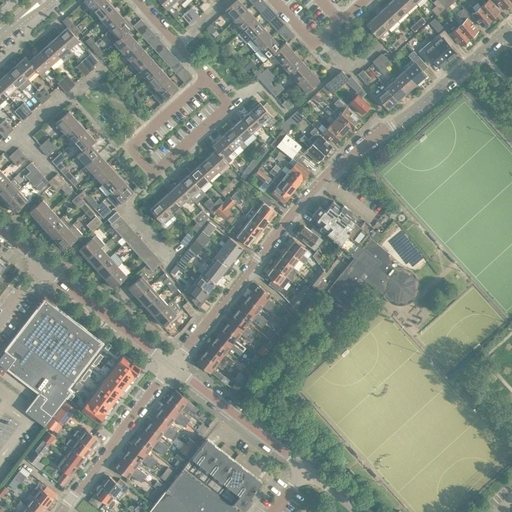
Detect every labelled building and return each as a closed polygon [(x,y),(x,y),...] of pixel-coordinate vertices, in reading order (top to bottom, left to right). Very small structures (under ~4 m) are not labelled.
[(92,11),(103,0),(84,0),(84,1),(92,11)] [(114,8),(107,0),(103,0),(92,11),(101,20),(114,8)] [(177,16),(177,12),(171,5),(177,0),(176,0),(158,0),(175,18),(177,16)] [(214,4),(210,0),(201,0),(209,8),(214,4)] [(238,0),(236,0),(224,11),(233,21),(247,9),(238,0)] [(397,20),(406,12),(395,0),(392,0),(385,7),(397,20)] [(412,0),(395,0),(406,12),(415,3),(412,0)] [(445,7),(438,0),(434,0),(432,2),(441,11),(445,7)] [(483,0),(485,2),(480,7),(491,19),(492,18),(494,18),(496,16),(496,14),(499,11),(489,0),(483,0)] [(510,2),(511,1),(509,0),(494,0),(502,9),(505,6),(507,6),(510,4),(510,2)] [(472,9),(470,6),(465,11),(470,16),(472,15),(482,26),(485,24),(487,24),(489,22),(489,20),(491,19),(480,7),(478,4),(472,9)] [(263,16),(271,9),(268,6),(260,13),(263,16)] [(431,9),(436,15),(441,12),(436,6),(431,9)] [(191,7),(186,11),(195,21),(200,17),(191,7)] [(388,29),(397,20),(385,7),(375,15),(388,29)] [(101,20),(109,29),(123,17),(114,8),(101,20)] [(467,18),(470,16),(465,11),(463,8),(457,13),(463,21),(458,26),(469,38),(470,37),(472,37),(474,35),(474,33),(477,30),(467,18)] [(255,18),(247,9),(233,21),(242,30),(255,18)] [(195,21),(186,11),(182,16),(190,25),(195,21)] [(272,26),(280,19),(277,15),(269,22),(272,26)] [(388,29),(375,15),(366,24),(378,38),(388,29)] [(67,27),(70,30),(75,26),(67,17),(62,21),(67,27)] [(126,21),(123,17),(109,29),(105,33),(113,43),(118,39),(127,31),(133,26),(133,25),(127,19),(126,21)] [(425,21),(421,17),(416,22),(419,26),(425,21)] [(264,27),(255,18),(242,30),(237,34),(245,44),(250,39),(264,27)] [(434,18),(430,22),(434,27),(438,23),(434,18)] [(143,22),(140,19),(133,25),(133,26),(136,29),(143,22)] [(414,32),(419,26),(416,22),(410,27),(414,32)] [(467,39),(469,38),(458,26),(455,22),(450,26),(446,29),(460,45),(463,43),(465,43),(467,41),(467,39)] [(280,35),(288,28),(285,25),(277,32),(280,35)] [(80,32),(75,26),(70,30),(75,36),(80,32)] [(113,43),(122,52),(135,40),(127,31),(133,26),(127,31),(118,39),(113,43)] [(75,36),(70,30),(67,27),(57,35),(69,49),(79,40),(75,36)] [(264,27),(250,39),(259,49),(272,37),(264,27)] [(144,38),(152,31),(149,28),(141,35),(144,38)] [(443,29),(430,41),(447,60),(448,59),(449,60),(455,55),(454,54),(455,52),(450,46),(447,43),(451,40),(452,39),(443,29)] [(403,34),(397,39),(401,43),(406,38),(403,34)] [(57,35),(48,44),(60,57),(69,49),(57,35)] [(85,41),(90,47),(94,43),(89,37),(85,41)] [(152,48),(160,41),(157,37),(150,44),(152,48)] [(272,54),(281,46),(280,46),(272,37),(259,49),(267,58),(272,54)] [(392,44),(395,48),(401,43),(397,39),(392,44)] [(144,50),(135,40),(122,52),(130,62),(144,50)] [(417,52),(426,62),(426,61),(430,58),(433,61),(438,67),(440,66),(441,67),(447,62),(446,61),(447,60),(430,41),(417,52)] [(285,42),(280,46),(281,46),(272,54),(280,64),(294,52),(285,42)] [(95,52),(99,48),(94,43),(90,47),(95,52)] [(48,44),(38,52),(50,66),(54,69),(63,61),(60,57),(48,44)] [(161,57),(169,50),(166,47),(158,54),(161,57)] [(152,59),(144,50),(130,62),(139,71),(152,59)] [(37,70),(36,70),(40,74),(50,66),(38,52),(29,61),(37,70)] [(302,61),(294,52),(280,64),(289,73),(302,61)] [(85,58),(81,62),(89,72),(94,67),(93,66),(98,61),(91,53),(85,58)] [(381,53),(377,57),(385,67),(390,63),(381,53)] [(414,62),(404,70),(416,84),(426,75),(422,71),(427,66),(417,55),(412,60),(414,62)] [(27,78),(36,70),(37,70),(29,61),(25,56),(15,65),(27,78)] [(169,66),(177,59),(174,56),(166,63),(169,66)] [(385,67),(377,57),(372,61),(383,74),(388,70),(385,67)] [(139,71),(147,80),(161,68),(152,59),(139,71)] [(254,65),(248,59),(240,66),(246,72),(254,65)] [(302,61),(289,73),(297,82),(310,70),(302,61)] [(89,72),(81,62),(76,66),(85,76),(89,72)] [(15,65),(6,73),(18,87),(27,78),(15,65)] [(178,76),(186,69),(183,65),(175,72),(178,76)] [(147,80),(156,90),(169,78),(161,68),(147,80)] [(258,77),(261,81),(271,72),(266,68),(261,73),(257,68),(253,72),(257,77),(258,77)] [(319,80),(310,70),(297,82),(306,92),(319,80)] [(357,74),(366,84),(371,80),(362,70),(357,74)] [(404,70),(395,78),(407,92),(416,84),(404,70)] [(366,110),(366,109),(369,105),(361,97),(365,93),(351,76),(348,78),(342,71),(324,85),(325,85),(330,90),(332,92),(344,82),(355,93),(352,96),(354,98),(349,103),(361,114),(362,113),(364,113),(366,110)] [(265,85),(269,90),(274,87),(269,82),(275,77),(271,72),(261,81),(265,85)] [(0,85),(8,95),(18,87),(6,73),(0,78),(0,85)] [(62,79),(70,88),(75,84),(66,74),(62,79)] [(170,79),(169,78),(156,90),(151,94),(160,104),(178,88),(176,85),(177,84),(171,78),(170,79)] [(395,78),(385,87),(397,100),(407,92),(395,78)] [(66,93),(70,88),(62,79),(57,83),(66,93)] [(13,100),(8,95),(0,85),(0,102),(5,99),(9,104),(13,100)] [(42,85),(37,90),(46,99),(51,95),(42,85)] [(279,92),(274,87),(269,90),(275,96),(279,92)] [(387,109),(395,102),(397,100),(385,87),(376,95),(387,109)] [(46,99),(37,90),(33,94),(42,104),(46,99)] [(342,135),(350,126),(338,115),(316,96),(313,99),(330,115),(326,120),(330,124),(342,135)] [(338,115),(350,126),(351,125),(352,125),(354,123),(354,121),(357,118),(347,109),(349,107),(339,99),(335,104),(342,110),(338,115)] [(286,100),(281,104),(287,110),(291,106),(286,100)] [(258,101),(251,106),(253,108),(249,111),(261,124),(267,119),(271,124),(275,120),(258,101)] [(19,107),(27,116),(32,112),(23,102),(19,107)] [(23,121),(27,116),(19,107),(14,111),(23,121)] [(55,123),(64,133),(77,121),(68,111),(67,112),(63,108),(55,115),(59,119),(55,123)] [(297,110),(289,117),(296,125),(303,118),(297,110)] [(252,133),(261,124),(249,111),(240,119),(252,133)] [(289,117),(280,125),(280,126),(286,133),(296,125),(289,117)] [(0,123),(9,133),(13,129),(5,119),(0,123)] [(240,119),(230,128),(243,141),(252,133),(240,119)] [(64,133),(72,142),(86,130),(77,121),(64,133)] [(341,137),(341,136),(342,135),(330,124),(326,128),(317,121),(314,124),(334,143),(337,140),(339,140),(341,137)] [(0,132),(4,137),(9,133),(0,123),(0,132)] [(230,128),(221,136),(233,150),(239,145),(242,149),(247,146),(243,141),(230,128)] [(282,128),(279,133),(274,139),(279,142),(286,133),(282,128)] [(313,136),(309,140),(324,154),(325,153),(326,153),(328,151),(328,149),(331,146),(316,132),(318,130),(315,128),(310,133),(313,136)] [(72,142),(81,151),(81,152),(90,143),(90,144),(94,140),(86,130),(72,142)] [(306,167),(312,160),(298,149),(301,146),(286,134),(276,146),(292,158),(293,156),(306,167)] [(211,145),(215,150),(216,149),(224,158),(228,163),(232,159),(228,155),(233,150),(221,136),(211,145)] [(323,157),(323,155),(324,154),(309,140),(305,136),(302,140),(309,147),(305,151),(316,162),(319,159),(321,159),(323,157)] [(39,147),(43,151),(53,143),(48,138),(39,147)] [(274,139),(270,145),(274,148),(279,142),(274,139)] [(47,156),(57,147),(53,143),(43,151),(47,156)] [(81,152),(81,151),(76,155),(85,165),(98,153),(90,144),(90,143),(81,152)] [(8,156),(13,161),(22,153),(18,148),(8,156)] [(216,149),(215,150),(206,158),(218,171),(228,163),(224,158),(216,149)] [(260,150),(256,156),(260,159),(265,153),(260,150)] [(60,162),(65,157),(61,152),(51,161),(60,170),(64,166),(60,162)] [(17,166),(27,157),(22,153),(13,161),(17,166)] [(107,162),(98,153),(85,165),(93,174),(107,162)] [(284,165),(289,169),(302,179),(304,176),(306,176),(307,174),(307,173),(308,171),(292,158),(288,163),(278,154),(275,158),(284,165)] [(260,159),(256,156),(247,166),(252,169),(255,165),(260,159)] [(209,180),(218,171),(206,158),(197,166),(209,180)] [(102,184),(115,172),(107,162),(93,174),(102,184)] [(302,179),(289,169),(284,165),(281,169),(275,165),(274,167),(272,168),(278,173),(296,187),(302,179)] [(64,166),(60,170),(69,180),(73,176),(64,166)] [(197,166),(187,175),(199,188),(209,180),(197,166)] [(247,175),(252,169),(247,166),(243,172),(247,175)] [(35,167),(25,175),(29,180),(39,171),(35,167)] [(289,195),(296,187),(278,173),(272,168),(269,172),(275,176),(272,181),(289,195)] [(269,184),(266,189),(283,203),(284,201),(285,201),(287,199),(287,198),(289,195),(272,181),(262,172),(258,169),(254,174),(264,181),(265,181),(269,184)] [(0,172),(0,189),(10,181),(1,171),(0,172)] [(43,176),(39,171),(29,180),(34,185),(43,176)] [(102,184),(110,193),(124,181),(115,172),(102,184)] [(66,183),(57,173),(52,177),(61,187),(66,183)] [(178,183),(190,197),(199,188),(187,175),(178,183)] [(48,182),(48,181),(43,176),(34,185),(39,190),(48,182)] [(78,182),(73,176),(69,180),(74,185),(78,182)] [(52,177),(48,181),(48,182),(56,191),(61,188),(61,187),(52,177)] [(234,177),(228,183),(233,187),(238,181),(234,177)] [(0,189),(0,196),(5,202),(18,190),(10,181),(0,189)] [(115,206),(119,203),(133,191),(124,181),(110,193),(106,197),(115,206)] [(66,183),(61,187),(61,188),(67,195),(72,190),(66,183)] [(194,201),(190,197),(178,183),(169,192),(181,205),(186,200),(190,204),(194,201)] [(228,183),(223,188),(220,192),(224,196),(233,187),(228,183)] [(18,190),(5,202),(14,212),(27,200),(18,190)] [(83,190),(77,195),(81,199),(86,194),(83,190)] [(241,194),(237,190),(231,196),(236,200),(241,194)] [(159,200),(171,213),(181,205),(169,192),(159,200)] [(262,201),(263,201),(269,206),(272,202),(262,194),(258,198),(262,201)] [(71,200),(75,204),(81,199),(77,195),(71,200)] [(223,202),(222,203),(217,207),(215,210),(223,218),(230,211),(228,209),(234,202),(230,197),(226,198),(223,202)] [(219,198),(213,203),(217,207),(222,203),(223,202),(219,198)] [(29,212),(38,221),(51,209),(42,199),(29,212)] [(94,208),(98,204),(93,199),(89,202),(94,208)] [(176,218),(171,213),(159,200),(150,209),(161,222),(161,223),(161,225),(163,227),(164,227),(166,227),(176,218)] [(276,212),(269,206),(263,201),(262,201),(256,210),(269,220),(272,217),(273,217),(275,214),(275,213),(276,212)] [(320,226),(318,228),(323,232),(325,230),(328,232),(326,234),(337,243),(337,244),(345,250),(351,255),(373,227),(360,216),(359,217),(342,204),(340,207),(333,201),(332,201),(325,211),(319,206),(311,215),(318,220),(316,222),(320,226)] [(84,203),(80,207),(85,212),(89,209),(84,203)] [(208,209),(212,213),(215,210),(217,207),(213,203),(208,209)] [(107,214),(98,204),(94,208),(103,218),(107,214)] [(269,221),(269,220),(256,210),(252,206),(245,215),(246,216),(249,218),(263,229),(265,225),(267,225),(269,223),(269,221)] [(38,221),(46,231),(60,219),(51,209),(38,221)] [(94,214),(89,209),(85,212),(90,218),(94,214)] [(196,222),(201,226),(208,216),(202,210),(192,218),(196,222)] [(120,215),(116,211),(107,219),(111,223),(120,215)] [(101,222),(96,216),(86,225),(92,231),(101,222)] [(110,224),(115,229),(124,220),(120,216),(110,224)] [(247,222),(243,227),(256,237),(258,236),(260,234),(260,232),(263,229),(249,218),(246,216),(243,219),(247,222)] [(46,231),(55,240),(68,228),(60,219),(46,231)] [(128,225),(124,220),(115,229),(119,234),(128,225)] [(196,232),(201,226),(196,222),(192,228),(196,232)] [(209,222),(207,225),(211,228),(213,230),(216,227),(209,222)] [(68,228),(55,240),(63,250),(77,238),(80,241),(84,237),(72,224),(68,228)] [(133,230),(128,225),(119,234),(123,238),(133,230)] [(211,228),(207,225),(202,231),(206,234),(211,228)] [(319,238),(323,232),(318,228),(318,229),(313,226),(310,230),(303,225),(303,226),(301,227),(299,229),(299,231),(296,235),(310,246),(317,237),(319,238)] [(256,237),(243,227),(236,235),(249,246),(250,245),(251,245),(253,242),(253,241),(256,237)] [(375,232),(370,238),(374,241),(381,233),(376,229),(375,232)] [(123,238),(126,242),(127,243),(137,234),(133,230),(123,238)] [(185,246),(193,236),(188,232),(180,242),(185,246)] [(201,233),(195,240),(204,246),(209,239),(201,233)] [(127,243),(131,248),(141,239),(137,234),(127,243)] [(222,246),(237,258),(244,249),(242,247),(229,237),(222,246)] [(87,259),(101,247),(92,238),(78,250),(87,259)] [(388,255),(389,253),(374,241),(370,238),(354,257),(352,260),(351,260),(330,286),(327,290),(337,299),(346,306),(366,281),(382,294),(382,295),(384,292),(388,288),(403,301),(405,300),(407,299),(409,298),(411,296),(413,294),(414,291),(415,289),(415,286),(415,283),(414,281),(413,278),(411,276),(409,274),(407,273),(405,272),(402,271),(399,271),(397,271),(394,272),(388,255)] [(135,252),(145,243),(141,239),(131,248),(135,252)] [(286,248),(299,258),(303,262),(307,258),(302,254),(307,249),(293,239),(293,240),(291,240),(289,243),(289,244),(288,245),(286,248)] [(201,244),(199,243),(195,240),(188,249),(194,253),(201,244)] [(149,248),(145,243),(135,252),(140,257),(149,248)] [(231,267),(237,258),(222,246),(215,255),(231,267)] [(109,257),(101,247),(87,259),(96,269),(109,257)] [(149,248),(140,257),(144,261),(153,253),(149,248)] [(296,270),(303,262),(299,258),(286,248),(286,249),(284,249),(282,251),(282,253),(279,257),(293,267),(296,270)] [(194,253),(188,249),(181,257),(187,262),(190,257),(194,253)] [(323,259),(316,250),(312,255),(319,264),(323,259)] [(345,250),(342,253),(350,259),(351,260),(352,260),(354,257),(351,255),(345,250)] [(144,261),(148,266),(158,257),(153,253),(144,261)] [(224,276),(231,267),(215,255),(211,261),(208,258),(205,262),(208,264),(224,276)] [(117,266),(109,257),(96,269),(104,278),(117,266)] [(162,262),(158,257),(148,266),(152,271),(162,262)] [(181,257),(175,265),(179,268),(181,270),(187,262),(181,257)] [(296,270),(293,267),(279,257),(277,260),(275,261),(273,263),(273,265),(286,276),(289,279),(296,270)] [(208,264),(202,273),(217,285),(224,276),(208,264)] [(179,268),(175,265),(170,271),(174,274),(179,268)] [(289,279),(286,276),(273,265),(270,269),(268,269),(266,272),(266,274),(272,279),(268,284),(269,285),(269,284),(278,292),(282,287),(289,279)] [(113,288),(126,276),(117,266),(104,278),(113,288)] [(320,266),(314,274),(321,279),(322,279),(326,274),(320,266)] [(202,273),(195,282),(210,294),(217,285),(202,273)] [(308,282),(315,288),(321,279),(314,274),(308,282)] [(141,275),(128,288),(137,297),(150,285),(141,275)] [(168,277),(163,280),(168,286),(172,283),(168,277)] [(321,279),(315,288),(318,290),(319,288),(324,281),(322,279),(321,279)] [(205,301),(210,294),(195,282),(188,291),(194,296),(203,302),(204,300),(205,301)] [(325,282),(311,299),(316,304),(327,290),(330,286),(328,285),(325,282)] [(177,289),(172,283),(168,286),(173,292),(177,289)] [(257,284),(251,291),(275,310),(278,307),(268,299),(271,295),(257,284)] [(159,295),(150,285),(137,297),(145,307),(159,295)] [(305,285),(301,291),(305,295),(310,289),(305,285)] [(251,291),(246,298),(260,309),(262,306),(272,313),(275,310),(251,291)] [(300,301),(305,295),(301,291),(300,291),(295,297),(300,301)] [(167,304),(159,295),(145,307),(154,316),(167,304)] [(195,305),(199,307),(203,302),(194,296),(191,299),(195,305)] [(2,353),(0,355),(0,364),(6,368),(6,369),(37,392),(33,399),(24,410),(24,411),(25,410),(45,426),(66,398),(72,391),(68,388),(103,342),(64,312),(45,297),(37,307),(4,349),(4,350),(2,353)] [(257,313),(260,309),(246,298),(240,305),(264,324),(267,320),(257,313)] [(173,299),(169,302),(176,312),(179,310),(173,299)] [(316,304),(311,299),(303,309),(307,313),(316,304)] [(182,305),(190,316),(195,312),(187,301),(182,305)] [(176,314),(167,304),(154,316),(162,326),(176,314)] [(240,305),(235,312),(249,323),(252,320),(261,327),(264,324),(240,305)] [(246,326),(249,323),(235,312),(229,319),(253,338),(256,334),(246,326)] [(318,313),(314,318),(323,326),(327,321),(318,313)] [(229,319),(224,326),(238,337),(241,334),(250,341),(253,338),(229,319)] [(224,326),(219,333),(242,351),(245,348),(235,340),(238,337),(224,326)] [(219,333),(213,340),(227,351),(230,347),(240,355),(242,351),(219,333)] [(271,340),(274,343),(279,335),(276,333),(271,340)] [(224,354),(227,351),(213,340),(208,347),(231,365),(234,362),(224,354)] [(268,349),(274,343),(271,340),(270,340),(265,347),(268,349)] [(208,347),(202,354),(216,364),(219,361),(229,369),(231,365),(208,347)] [(121,353),(115,361),(133,375),(139,367),(121,353)] [(216,364),(202,354),(196,362),(210,372),(220,379),(220,380),(223,376),(214,368),(216,364)] [(115,361),(109,369),(127,382),(133,375),(115,361)] [(249,368),(244,375),(247,377),(252,370),(249,368)] [(109,369),(104,376),(121,390),(127,382),(109,369)] [(244,375),(238,381),(241,384),(247,377),(244,375)] [(104,376),(98,384),(115,398),(121,390),(104,376)] [(78,381),(74,387),(78,391),(83,385),(78,381)] [(238,381),(237,381),(231,388),(235,392),(241,384),(238,381)] [(98,384),(92,392),(110,405),(115,398),(98,384)] [(175,389),(168,397),(182,408),(185,405),(195,412),(198,409),(198,408),(197,408),(188,401),(188,400),(175,389)] [(92,392),(86,399),(104,413),(110,405),(92,392)] [(180,412),(182,408),(168,397),(163,404),(187,423),(189,419),(180,412)] [(86,399),(80,407),(98,421),(104,413),(86,399)] [(65,402),(53,418),(60,423),(72,408),(65,402)] [(174,418),(184,426),(187,423),(163,404),(157,411),(169,420),(171,422),(174,418)] [(171,422),(169,420),(157,411),(152,418),(176,436),(179,433),(169,425),(171,422)] [(52,418),(46,426),(51,430),(57,422),(52,418)] [(176,436),(152,418),(147,425),(161,436),(163,432),(173,440),(176,436)] [(196,430),(199,432),(202,435),(207,428),(201,423),(196,430)] [(158,439),(161,436),(147,425),(141,432),(165,450),(168,447),(158,439)] [(77,429),(73,434),(78,438),(91,448),(94,444),(96,444),(98,441),(97,440),(98,439),(85,429),(82,433),(77,429)] [(47,433),(42,439),(49,444),(54,437),(48,432),(47,433)] [(136,439),(150,450),(152,446),(162,454),(165,450),(141,432),(136,439)] [(243,511),(245,510),(244,510),(251,502),(252,502),(248,498),(262,480),(206,437),(183,467),(181,469),(167,488),(166,488),(147,511),(243,511)] [(70,439),(67,443),(71,447),(84,457),(87,453),(89,453),(91,450),(90,449),(91,448),(78,438),(74,443),(70,439)] [(196,443),(189,438),(185,444),(191,449),(196,443)] [(147,453),(150,450),(136,439),(130,446),(154,464),(157,461),(147,453)] [(35,449),(28,458),(35,464),(42,455),(49,445),(42,440),(35,449)] [(180,451),(186,456),(191,449),(185,444),(180,451)] [(141,460),(152,468),(154,464),(130,446),(125,452),(139,463),(141,460)] [(64,456),(77,466),(80,462),(82,462),(84,459),(83,458),(84,457),(71,447),(64,456)] [(136,467),(139,463),(125,452),(119,460),(143,478),(146,475),(136,467)] [(180,452),(175,458),(181,463),(186,456),(180,452)] [(60,453),(53,463),(57,465),(70,475),(73,471),(75,471),(77,468),(76,467),(77,466),(64,456),(61,453),(60,453)] [(140,482),(143,478),(119,460),(114,467),(128,478),(131,474),(140,482)] [(168,467),(164,472),(170,477),(174,472),(168,467)] [(19,471),(12,479),(18,484),(19,485),(26,476),(19,471)] [(166,482),(170,477),(164,472),(160,477),(166,482)] [(102,484),(101,485),(114,495),(119,499),(124,492),(129,486),(119,478),(116,482),(108,476),(105,480),(104,480),(101,483),(102,484)] [(12,479),(8,484),(14,489),(18,484),(12,479)] [(159,491),(163,485),(157,480),(153,486),(156,488),(159,491)] [(37,491),(33,497),(46,507),(46,506),(48,506),(50,503),(50,502),(53,497),(40,488),(37,485),(34,489),(37,491)] [(97,490),(94,494),(107,504),(110,507),(114,502),(111,499),(114,495),(101,485),(101,486),(99,486),(97,489),(97,490)] [(30,501),(26,506),(33,511),(42,511),(43,511),(46,507),(33,497),(29,494),(26,498),(30,501)] [(127,507),(131,511),(139,511),(145,507),(140,502),(134,508),(131,505),(129,505),(127,507)] [(22,503),(18,507),(22,510),(20,511),(33,511),(26,506),(22,503)]
